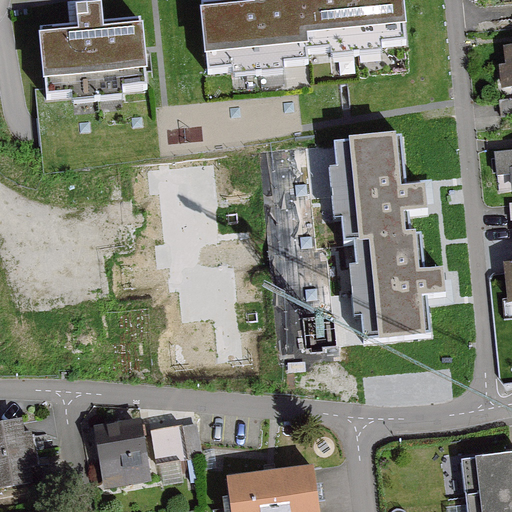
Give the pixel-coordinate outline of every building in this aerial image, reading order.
[(300,33),(297,0),(191,0),(198,67),(303,58),(300,33)] [(297,0),(300,33),(398,24),(395,0),(297,0)] [(138,83),(133,23),(95,27),(93,3),(68,5),(70,29),(31,32),(36,92),(138,83)] [(511,50),(506,51),(508,68),(501,69),(503,88),(511,87),(511,50)] [(511,117),(511,101),(498,103),(499,118),(511,117)] [(350,138),(334,140),(337,165),(330,166),(334,216),(342,216),(344,241),(355,240),(357,262),(350,263),(355,315),(362,314),(364,338),(430,332),(426,293),(445,291),(443,266),(425,268),(422,231),(416,232),(416,229),(411,229),(409,209),(428,207),(425,182),(407,184),(402,133),(396,134),(395,131),(349,135),(350,138)] [(511,153),(493,156),(495,177),(511,175),(511,153)] [(511,266),(505,267),(508,299),(499,300),(501,321),(511,320),(511,266)] [(0,458),(29,453),(27,438),(20,439),(17,425),(0,427),(0,458)] [(137,437),(135,426),(95,432),(105,489),(145,482),(137,437)] [(194,429),(192,430),(149,436),(154,466),(197,459),(194,429)] [(25,469),(32,468),(29,453),(0,458),(0,488),(27,484),(25,469)] [(511,492),(511,456),(459,462),(459,463),(463,499),(511,492)] [(316,511),(311,471),(311,470),(224,481),(228,511),(316,511)] [(511,511),(511,492),(463,499),(464,511),(511,511)]
